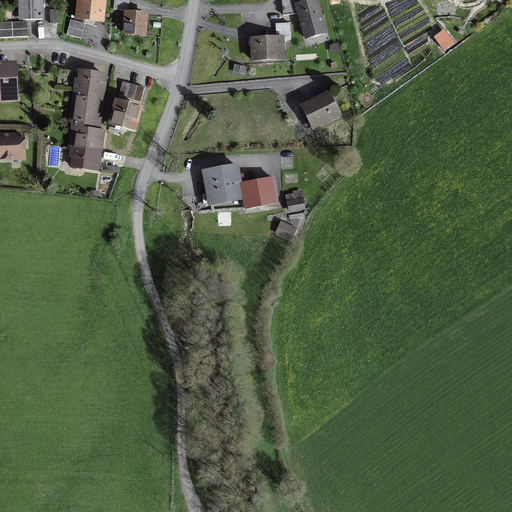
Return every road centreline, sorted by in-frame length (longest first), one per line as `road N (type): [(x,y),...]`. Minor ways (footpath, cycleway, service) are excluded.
road 1 (unclassified): [(138,227),(178,364),(181,457),(196,511)]
road 2 (residential): [(180,80),(90,57),(0,48)]
road 3 (residential): [(180,80),(142,181),(138,227)]
